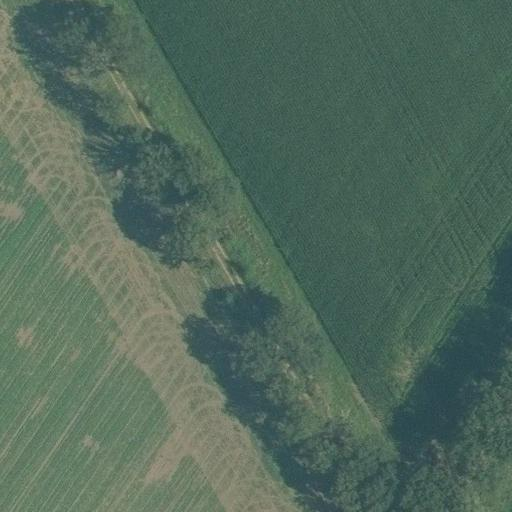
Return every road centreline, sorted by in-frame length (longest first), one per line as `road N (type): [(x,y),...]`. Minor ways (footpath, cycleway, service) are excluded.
road 1 (track): [(377,511),(76,0)]
road 2 (track): [(443,511),(511,409)]
